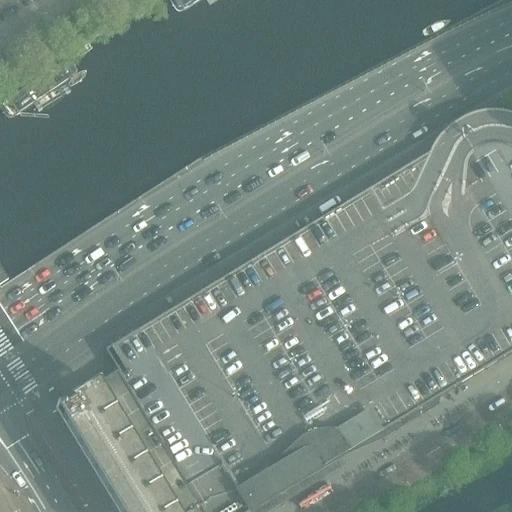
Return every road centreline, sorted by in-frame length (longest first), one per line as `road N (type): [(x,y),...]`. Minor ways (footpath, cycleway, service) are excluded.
road 1 (secondary): [(0,389),(158,278),(511,70)]
road 2 (secondary): [(511,20),(332,108),(0,318)]
road 3 (residential): [(511,394),(318,511)]
